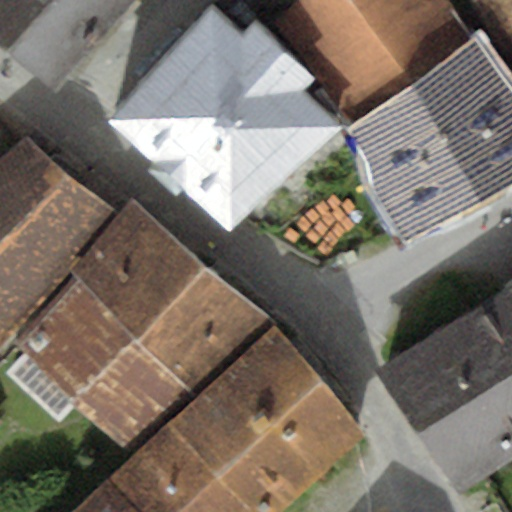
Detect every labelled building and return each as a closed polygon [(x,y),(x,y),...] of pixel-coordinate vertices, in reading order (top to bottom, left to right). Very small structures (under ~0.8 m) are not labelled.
[(0,0),(0,43),(58,88),(133,0),(0,0)] [(474,36),(448,0),(294,0),(273,19),(337,108),(349,128),(474,36)] [(511,0),(475,0),(472,3),(511,72),(511,0)] [(248,21),(239,33),(210,5),(111,116),(228,227),(342,128),(304,91),(315,78),(248,21)] [(367,185),(404,245),(511,181),(511,92),(474,36),(349,128),(370,158),(367,185)] [(0,342),(115,209),(26,136),(0,159),(0,342)] [(269,319),(131,199),(74,273),(190,389),(269,319)] [(74,273),(16,347),(128,449),(190,389),(74,273)] [(511,288),(378,371),(463,492),(511,458),(511,288)] [(281,511),(366,435),(271,327),(169,422),(255,511),(281,511)] [(255,511),(169,422),(108,480),(142,511),(255,511)] [(142,511),(108,480),(74,511),(142,511)]
